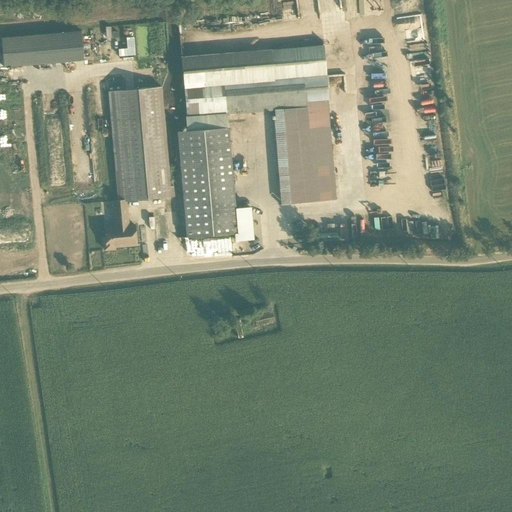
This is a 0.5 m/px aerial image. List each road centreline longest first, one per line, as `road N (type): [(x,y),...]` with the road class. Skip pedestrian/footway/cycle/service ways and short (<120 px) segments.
road 1 (tertiary): [(0,289),(221,265),(511,255)]
road 2 (track): [(45,284),(27,79),(108,71)]
